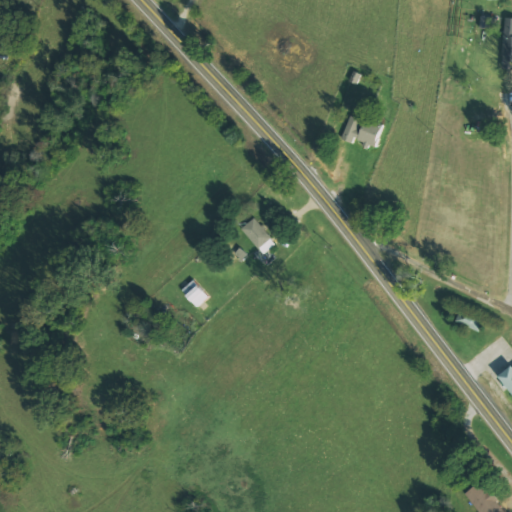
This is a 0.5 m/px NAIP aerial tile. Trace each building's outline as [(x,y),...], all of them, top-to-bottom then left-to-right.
[(481,27),(492,27),(492,16),(481,16),(481,27)] [(364,121),(352,115),(342,139),(353,144),(355,139),(373,147),(383,123),(366,116),(364,121)] [(277,243),(254,218),(241,230),(265,254),(277,243)] [(469,315),(464,327),(487,338),(493,324),(469,315)] [(511,366),(497,378),(511,396),(511,366)] [(464,494),(480,511),(504,511),(505,511),(478,481),(464,494)]
